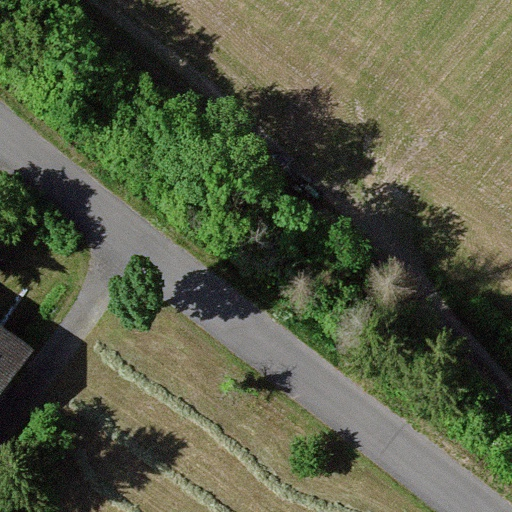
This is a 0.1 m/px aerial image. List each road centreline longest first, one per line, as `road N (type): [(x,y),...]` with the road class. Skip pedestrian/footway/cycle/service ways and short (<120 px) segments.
road 1 (track): [(511,315),(325,195),(92,0)]
road 2 (unclassified): [(478,511),(134,245)]
road 3 (track): [(511,403),(325,195)]
road 4 (residential): [(134,245),(0,439)]
road 5 (unclassified): [(134,245),(0,131)]
